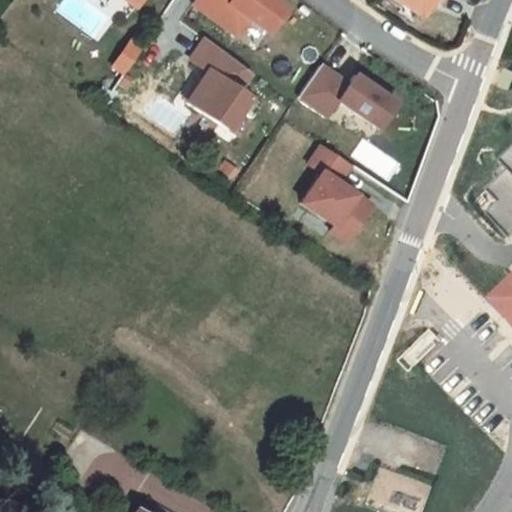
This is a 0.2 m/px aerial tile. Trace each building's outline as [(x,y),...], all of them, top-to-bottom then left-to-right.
[(194,0),(190,6),(237,42),(254,20),(272,34),(293,6),(285,0),(194,0)] [(396,0),(403,5),(416,15),(420,18),(431,3),(433,0),(396,0)] [(403,5),(398,12),(411,22),(416,15),(403,5)] [(178,65),(168,59),(153,82),(163,88),(178,65)] [(323,63),(298,97),(331,120),(345,100),(385,129),(404,102),(361,71),(352,84),(323,63)] [(197,84),(184,103),(199,114),(200,112),(227,130),(239,112),(249,119),(258,105),(236,90),(243,80),(235,75),(228,85),(207,71),(198,85),(197,84)] [(322,144),(310,161),(324,171),(302,204),(332,224),(326,232),(353,251),(382,208),(341,180),(352,164),(322,144)] [(511,265),(480,296),(511,329),(511,265)]
